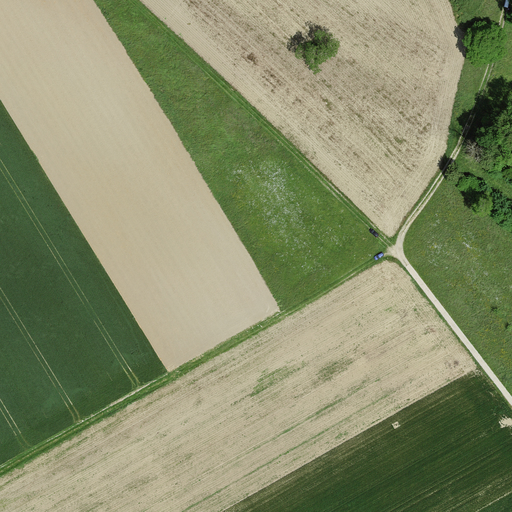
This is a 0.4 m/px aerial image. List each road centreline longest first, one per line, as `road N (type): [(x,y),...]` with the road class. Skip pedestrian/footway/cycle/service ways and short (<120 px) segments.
road 1 (track): [(0,473),(397,251)]
road 2 (track): [(507,0),(464,125),(440,177),(402,227),(397,251)]
road 3 (track): [(397,251),(511,401)]
